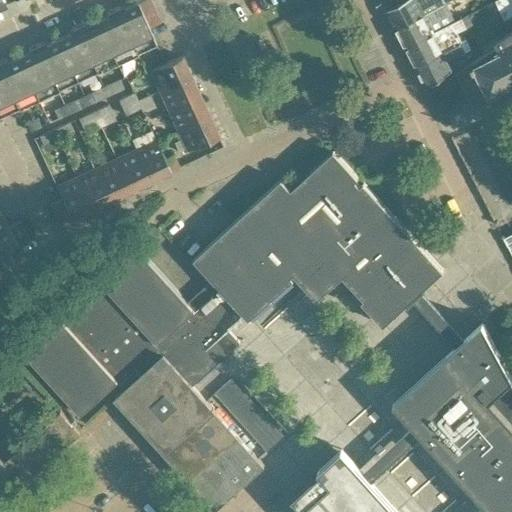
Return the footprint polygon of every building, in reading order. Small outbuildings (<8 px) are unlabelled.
[(119,6),(116,7),(138,55),(137,53),(157,44),(149,27),(160,22),(149,0),(141,0),(121,10),(119,6)] [(442,0),(403,0),(387,9),(397,28),(445,3),(442,0)] [(511,16),(511,0),(496,0),(505,20),(511,16)] [(397,28),(406,46),(454,22),(445,3),(397,28)] [(108,16),(98,20),(118,64),(138,55),(116,7),(106,11),(108,16)] [(454,22),(406,46),(416,66),(464,41),(459,31),(466,27),(461,18),(454,22)] [(84,21),(76,25),(98,73),(118,64),(98,20),(86,25),(84,21)] [(74,31),(58,39),(77,81),(96,72),(97,73),(98,73),(76,25),(72,27),(74,31)] [(511,29),(496,40),(498,44),(485,52),(473,61),(459,71),(474,101),(511,82),(511,29)] [(494,38),(481,43),(485,52),(498,44),(496,40),(494,38)] [(40,42),(36,44),(58,91),(59,91),(59,89),(77,81),(58,39),(42,46),(40,42)] [(464,41),(416,66),(427,87),(452,70),(447,61),(469,50),(472,48),(468,39),(464,41)] [(29,52),(18,57),(38,101),(58,91),(36,44),(28,48),(29,52)] [(150,70),(159,89),(190,75),(181,55),(165,63),(150,70)] [(6,58),(0,60),(0,69),(19,110),(20,109),(38,101),(18,57),(8,62),(6,58)] [(18,110),(19,110),(0,69),(0,116),(1,116),(18,109),(18,110)] [(199,95),(190,75),(159,89),(168,110),(200,95),(199,95)] [(104,86),(108,95),(124,87),(120,79),(104,86)] [(92,102),(108,95),(104,86),(88,94),(92,102)] [(133,92),(118,99),(122,106),(137,99),(133,92)] [(168,110),(178,130),(209,115),(205,107),(200,95),(168,110)] [(79,108),(75,99),(65,104),(68,113),(79,108)] [(137,99),(122,106),(125,114),(141,107),(137,99)] [(108,103),(93,110),(97,118),(112,111),(108,103)] [(58,118),(68,113),(65,104),(54,109),(58,118)] [(93,110),(78,117),(82,125),(97,118),(93,110)] [(112,111),(97,118),(100,126),(115,119),(112,111)] [(511,129),(505,114),(464,132),(498,205),(511,198),(511,129)] [(218,136),(209,115),(178,130),(187,150),(218,136)] [(30,131),(41,126),(37,117),(26,122),(28,126),(30,131)] [(97,118),(82,125),(85,133),(100,126),(97,118)] [(69,121),(54,128),(58,136),(73,129),(69,121)] [(43,143),(58,136),(54,128),(39,135),(43,143)] [(136,149),(150,180),(160,175),(170,171),(164,158),(155,140),(136,149)] [(135,187),(150,180),(136,149),(116,158),(130,189),(135,187)] [(317,298),(327,289),(334,297),(342,289),(350,298),(358,291),(365,298),(362,301),(383,324),(406,303),(408,305),(415,298),(426,288),(424,287),(444,269),(417,240),(406,228),(364,182),(360,185),(355,179),(358,177),(334,150),(310,171),(312,173),(309,176),(300,184),(293,190),(286,183),(282,178),(273,185),(194,258),(209,273),(184,296),(137,246),(23,350),(81,414),(134,364),(142,373),(164,353),(193,385),(240,341),(228,328),(244,312),(249,318),(297,275),(317,298)] [(170,171),(179,167),(173,154),(164,158),(170,171)] [(130,189),(116,158),(96,167),(110,198),(120,194),(125,192),(130,189)] [(100,203),(110,198),(96,167),(76,176),(90,208),(94,206),(100,203)] [(90,208),(76,176),(56,186),(62,198),(50,203),(59,222),(70,217),(81,212),(86,210),(90,208)] [(0,215),(0,254),(29,239),(19,221),(9,227),(2,215),(0,215)] [(426,288),(415,298),(435,320),(456,344),(468,334),(445,310),(426,288)] [(475,491),(486,503),(494,511),(511,511),(511,373),(483,320),(468,334),(456,344),(394,401),(472,487),(472,489),(473,489),(474,490),(475,491)] [(214,408),(193,385),(164,353),(142,373),(115,397),(164,451),(214,408)] [(232,377),(215,392),(267,450),(284,435),(232,377)] [(265,464),(214,408),(164,451),(209,500),(207,502),(214,510),(217,507),(265,464)] [(24,441),(14,430),(0,443),(0,502),(80,430),(61,409),(24,441)] [(401,511),(342,447),(318,469),(320,471),(292,496),(302,507),(299,509),(302,511),(401,511)]
